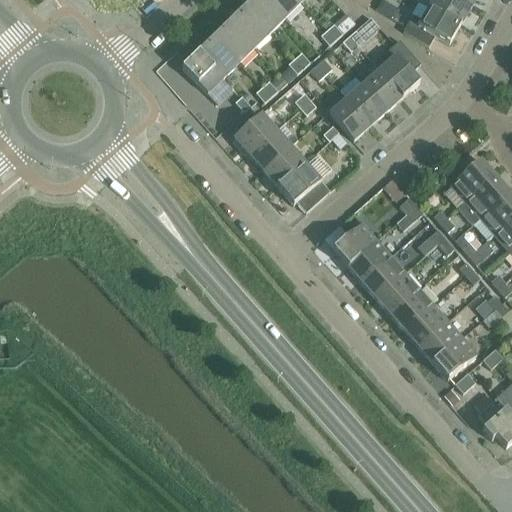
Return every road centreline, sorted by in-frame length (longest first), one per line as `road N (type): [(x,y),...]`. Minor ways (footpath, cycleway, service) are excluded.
road 1 (tertiary): [(417,511),(193,256)]
road 2 (unclassified): [(501,489),(482,482),(287,260)]
road 3 (unclassified): [(287,260),(462,105)]
road 4 (unclassified): [(287,260),(173,133)]
road 5 (tertiary): [(193,256),(171,211),(108,135)]
road 6 (tertiary): [(193,256),(88,152)]
